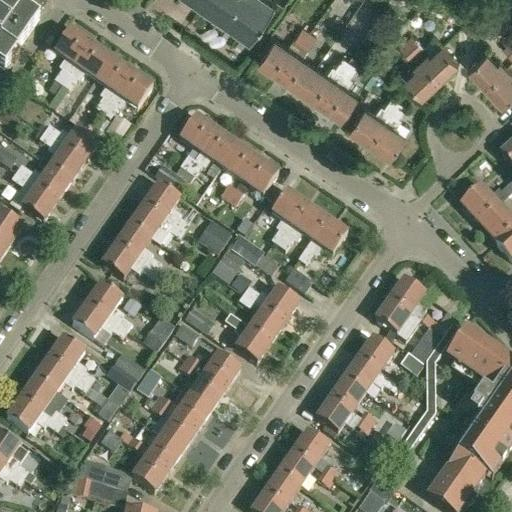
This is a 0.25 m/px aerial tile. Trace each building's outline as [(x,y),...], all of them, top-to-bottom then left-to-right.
[(21,12),(2,0),(0,0),(0,71),(4,74),(39,25),(21,12)] [(277,0),(276,0),(200,0),(252,36),(277,0)] [(486,13),(476,31),(487,36),(497,18),(486,13)] [(260,60),(281,75),(296,52),(310,32),(303,28),(290,48),(275,38),(260,60)] [(296,52),(281,75),(301,89),(317,67),(303,57),(316,37),(310,32),(296,52)] [(63,88),(90,48),(69,33),(54,56),(64,63),(59,71),(62,73),(56,83),(63,88)] [(406,41),(416,52),(422,46),(412,36),(406,41)] [(410,57),(416,52),(406,41),(400,47),(410,57)] [(423,59),(441,79),(459,62),(443,45),(429,58),(427,55),(423,59)] [(95,84),(111,62),(90,48),(63,88),(70,93),(76,83),(80,85),(85,77),(95,84)] [(487,86),(507,68),(501,61),(498,63),(488,52),(470,68),(487,86)] [(322,103),(351,61),(344,57),(336,68),(333,66),(328,74),(317,67),(301,89),(322,103)] [(423,96),(441,79),(423,59),(416,65),(418,68),(407,79),(423,96)] [(358,95),(348,88),(353,80),(350,78),(358,66),(351,61),(322,103),(343,118),(358,95)] [(103,116),(131,76),(111,62),(95,84),(105,91),(100,99),(103,102),(96,112),(103,116)] [(511,72),(507,68),(487,86),(504,104),(511,96),(511,78),(511,77),(511,75),(511,72)] [(120,113),(126,105),(137,113),(152,91),(131,76),(103,116),(110,121),(117,111),(120,113)] [(371,142),(399,101),(392,96),(384,108),(381,106),(376,113),(365,106),(351,128),(371,142)] [(406,135),(396,128),(402,120),(398,117),(406,106),(399,101),(371,142),(392,156),(406,135)] [(5,112),(0,119),(0,124),(13,134),(20,123),(5,112)] [(194,153),(200,157),(216,135),(195,120),(180,143),(194,153)] [(46,139),(85,166),(99,145),(78,130),(71,140),(63,135),(61,138),(51,131),(46,139)] [(36,141),(42,145),(46,139),(41,135),(36,141)] [(237,149),(216,135),(200,157),(195,166),(187,176),(196,182),(203,171),(205,173),(211,164),(221,171),(237,149)] [(71,186),(85,166),(46,139),(42,145),(41,145),(51,152),(49,155),(56,161),(49,171),(71,186)] [(511,148),(502,157),(511,168),(511,148)] [(236,194),(242,186),(257,163),(237,149),(221,171),(233,180),(228,188),(229,189),(221,201),(228,205),(236,194)] [(181,171),(187,176),(195,166),(188,161),(181,171)] [(228,205),(236,211),(250,191),(262,200),(278,177),(257,163),(242,186),(236,194),(228,205)] [(157,182),(176,196),(184,184),(176,178),(165,170),(157,182)] [(57,206),(71,186),(49,171),(43,180),(35,175),(33,178),(23,171),(18,178),(57,206)] [(43,226),(57,206),(18,178),(13,185),(23,192),(21,195),(29,201),(21,211),(43,226)] [(480,228),(501,209),(501,210),(509,203),(508,202),(511,198),(511,187),(502,196),(500,193),(492,200),(482,190),(462,209),(480,228)] [(180,218),(172,213),(179,203),(158,188),(143,208),(183,235),(187,228),(178,222),(180,218)] [(279,249),(307,209),(286,195),(271,217),(281,224),(275,232),(279,234),(272,244),(279,249)] [(178,243),(183,235),(143,208),(130,228),(151,243),(159,249),(168,236),(178,243)] [(311,245),(326,223),(307,209),(279,249),(286,253),(293,243),(296,246),(301,238),(311,245)] [(501,209),(480,228),(498,248),(511,234),(511,217),(510,220),(501,210),(501,209)] [(0,245),(8,251),(22,231),(0,215),(0,245)] [(316,261),(321,252),(332,259),(347,237),(326,223),(311,245),(298,264),(305,269),(313,258),(316,261)] [(144,253),(151,243),(130,228),(116,248),(155,275),(160,268),(150,261),(152,258),(144,253)] [(215,228),(201,247),(217,258),(231,239),(223,233),(215,228)] [(497,249),(511,265),(511,234),(498,248),(499,248),(497,249)] [(0,263),(8,251),(0,245),(0,263)] [(150,282),(155,275),(116,248),(102,268),(123,283),(130,273),(138,279),(140,276),(150,282)] [(245,263),(229,251),(221,262),(237,274),(245,263)] [(264,260),(256,271),(268,280),(276,269),(264,260)] [(293,273),(286,284),(305,297),(312,287),(293,273)] [(435,325),(416,311),(425,298),(403,283),(389,303),(411,318),(418,324),(430,332),(435,325)] [(123,318),(115,312),(122,302),(100,287),(86,307),(125,335),(130,328),(120,321),(123,318)] [(245,300),(284,327),(299,307),(277,292),(270,302),(262,296),(260,300),(250,293),(245,300)] [(271,347),(284,327),(245,300),(240,307),(258,319),(249,332),(271,347)] [(411,318),(389,303),(375,324),(396,339),(405,326),(411,318)] [(121,342),(125,335),(86,307),(72,328),(93,343),(100,333),(109,338),(111,335),(121,342)] [(194,314),(187,324),(208,339),(215,329),(194,314)] [(230,319),(225,326),(238,335),(236,338),(242,343),(235,353),(256,368),(271,347),(249,332),(230,319)] [(426,415),(398,455),(405,460),(435,417),(435,367),(459,332),(452,327),(431,358),(426,365),(426,415)] [(193,351),(200,341),(183,329),(177,339),(193,351)] [(441,511),(460,511),(462,511),(464,510),(466,509),(469,508),(471,506),(472,505),(474,504),(475,502),(476,500),(477,498),(478,496),(478,494),(479,492),(479,491),(479,489),(478,487),(485,478),(491,483),(511,453),(511,365),(465,332),(445,360),(454,366),(449,373),(479,394),(473,402),(465,397),(457,408),(474,420),(443,465),(449,469),(426,501),(441,511)] [(85,372),(77,367),(84,356),(63,341),(48,362),(88,389),(92,382),(83,375),(85,372)] [(358,362),(379,377),(394,357),(372,342),(358,362)] [(418,349),(411,359),(424,368),(426,365),(431,358),(418,349)] [(203,379),(226,394),(240,373),(218,358),(203,379)] [(416,379),(423,368),(409,358),(401,369),(416,379)] [(116,371),(138,385),(139,386),(147,375),(123,359),(116,371)] [(184,365),(197,375),(202,368),(189,359),(184,365)] [(83,396),(88,389),(48,362),(35,381),(56,396),(63,387),(71,392),(73,389),(83,396)] [(386,382),(379,377),(358,362),(344,382),(366,397),(372,387),(382,394),(384,391),(407,407),(406,408),(419,417),(425,409),(398,391),(399,390),(396,388),(386,382)] [(193,381),(197,375),(184,365),(179,372),(193,381)] [(116,371),(109,380),(131,395),(138,385),(116,371)] [(391,375),(386,382),(396,388),(400,381),(391,375)] [(211,415),(226,394),(203,379),(189,400),(211,415)] [(42,416),(56,396),(35,381),(21,401),(42,416)] [(352,417),(366,397),(344,382),(330,402),(352,417)] [(148,401),(149,402),(153,395),(141,387),(137,393),(148,401)] [(118,411),(129,396),(117,388),(107,403),(118,411)] [(174,409),(160,400),(156,406),(169,415),(174,409)] [(211,415),(189,400),(175,420),(197,435),(210,417),(211,415)] [(48,421),(42,416),(21,401),(6,422),(28,437),(35,426),(41,430),(43,427),(57,436),(61,430),(48,421)] [(148,401),(144,406),(152,412),(156,406),(149,402),(148,401)] [(337,437),(352,417),(330,402),(316,422),(337,437)] [(101,411),(96,418),(106,425),(116,410),(106,403),(101,411)] [(152,412),(151,413),(164,422),(169,415),(156,406),(152,412)] [(48,421),(61,430),(66,423),(53,414),(48,421)] [(358,421),(371,430),(375,423),(362,414),(358,421)] [(175,420),(160,440),(183,456),(197,435),(175,420)] [(376,434),(371,430),(358,421),(353,428),(371,441),(376,434)] [(338,478),(319,464),(328,451),(307,435),(292,456),(314,471),(320,475),(333,484),(338,478)] [(17,464),(12,460),(19,450),(0,436),(0,467),(5,470),(24,484),(28,477),(15,468),(17,464)] [(127,447),(140,456),(145,450),(132,440),(127,447)] [(169,476),(183,456),(160,440),(146,460),(169,476)] [(363,463),(382,476),(390,465),(371,451),(363,463)] [(300,491),(314,471),(292,456),(279,476),(300,491)] [(154,497),(169,476),(146,460),(142,467),(132,481),(154,497)] [(83,464),(72,480),(80,483),(91,485),(101,488),(106,471),(83,464)] [(24,484),(5,470),(0,467),(0,482),(4,485),(6,481),(19,490),(24,484)] [(328,491),(333,484),(320,475),(315,482),(328,491)] [(286,511),(300,491),(279,476),(265,496),(286,511)] [(28,477),(24,484),(30,488),(35,481),(28,477)] [(80,483),(76,498),(88,501),(89,497),(91,485),(80,483)] [(369,496),(388,509),(396,498),(377,484),(369,496)] [(112,503),(111,508),(123,511),(126,495),(114,493),(101,488),(91,485),(89,497),(112,503)] [(285,511),(286,511),(265,496),(253,511),(285,511)] [(61,499),(57,511),(67,511),(70,501),(61,499)]
